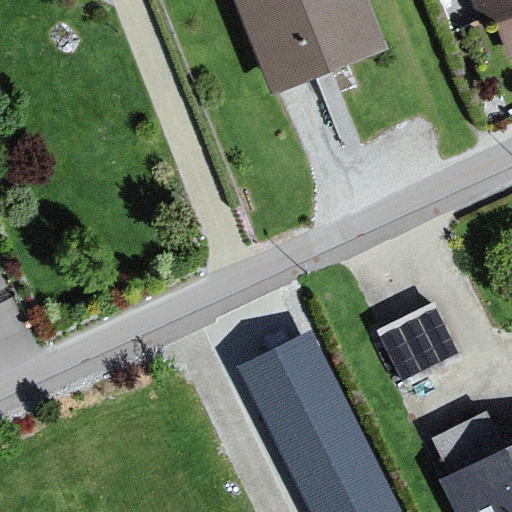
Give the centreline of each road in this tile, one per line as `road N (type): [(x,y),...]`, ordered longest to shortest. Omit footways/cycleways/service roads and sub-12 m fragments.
road 1 (residential): [(0,404),(511,167)]
road 2 (unknown): [(252,511),(176,322)]
